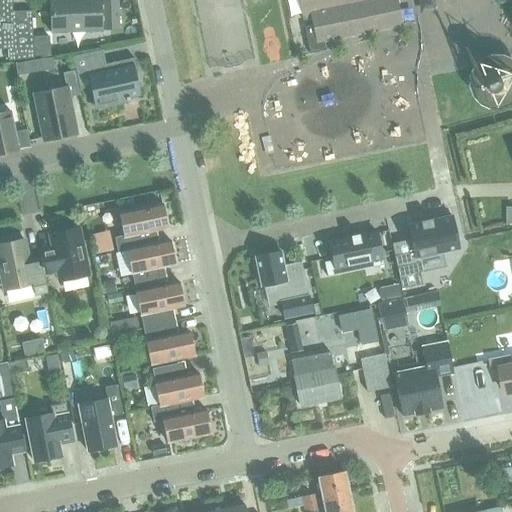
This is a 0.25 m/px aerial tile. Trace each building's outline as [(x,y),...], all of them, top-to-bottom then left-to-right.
[(0,0),(0,45),(8,45),(8,61),(33,58),(31,11),(8,12),(7,0),(0,0)] [(49,0),(50,32),(102,30),(101,0),(49,0)] [(117,0),(101,0),(102,30),(119,30),(117,0)] [(396,0),(297,0),(302,21),(311,19),(312,26),(303,28),(308,54),(309,56),(309,58),(325,54),(325,52),(323,43),(388,29),(402,26),(396,0)] [(102,50),(72,56),(75,70),(79,89),(90,87),(94,105),(119,100),(125,99),(126,104),(127,103),(127,100),(129,100),(129,98),(140,96),(140,95),(139,95),(133,64),(117,68),(116,64),(114,64),(114,65),(106,66),(102,50)] [(511,70),(510,69),(508,67),(505,65),(503,64),(500,63),(497,63),(495,64),(493,64),(491,66),(488,68),(486,70),(485,71),(484,73),(484,74),(483,76),(483,77),(482,79),(482,81),(482,82),(482,84),(483,85),(484,88),(484,89),(486,91),(488,93),(491,95),(493,96),(495,96),(497,97),(500,97),(502,97),(504,96),(507,95),(509,93),(510,92),(511,90),(511,70)] [(34,94),(44,141),(76,134),(68,97),(80,95),(79,89),(75,70),(63,73),(66,87),(34,94)] [(0,153),(18,150),(10,111),(0,113),(0,153)] [(123,235),(114,237),(117,252),(126,250),(158,243),(158,242),(155,231),(167,228),(162,204),(119,213),(123,235)] [(401,241),(391,243),(398,272),(401,289),(412,286),(422,284),(419,271),(416,258),(439,253),(458,249),(455,234),(451,216),(432,220),(431,219),(430,219),(431,221),(421,223),(421,221),(420,221),(420,222),(408,225),(409,232),(411,239),(401,241)] [(42,267),(44,276),(57,273),(59,282),(89,275),(79,228),(49,234),(52,248),(39,251),(43,267),(42,267)] [(350,237),(329,241),(335,268),(367,262),(369,268),(383,265),(376,231),(359,235),(359,234),(357,234),(357,235),(351,237),(351,236),(350,236),(350,237)] [(0,245),(0,271),(4,290),(32,284),(35,294),(47,292),(44,276),(42,267),(30,270),(24,240),(0,245)] [(126,250),(127,251),(134,287),(166,280),(163,267),(175,264),(170,241),(158,243),(126,250)] [(281,302),(284,318),(311,312),(301,261),(283,265),(280,251),(255,257),(261,286),(265,285),(269,305),(281,302)] [(178,282),(135,291),(143,328),(175,321),(172,309),(183,306),(178,282)] [(400,297),(398,285),(378,289),(381,301),(400,297)] [(408,325),(403,298),(377,304),(383,331),(408,325)] [(52,304),(39,306),(43,328),(56,326),(52,304)] [(370,310),(339,316),(342,332),(358,328),(361,344),(377,341),(370,310)] [(175,321),(143,328),(151,365),(194,355),(189,331),(177,334),(175,321)] [(29,351),(48,347),(45,332),(25,336),(29,351)] [(97,343),(101,358),(116,355),(113,339),(97,343)] [(422,347),(425,367),(393,373),(402,416),(414,414),(415,415),(429,412),(429,411),(442,408),(435,377),(453,373),(447,342),(422,347)] [(62,349),(49,351),(53,371),(66,369),(62,349)] [(269,364),(267,352),(256,354),(258,366),(269,364)] [(330,352),(290,360),(292,367),(293,373),(294,376),(300,406),(340,398),(333,366),(330,352)] [(391,387),(384,354),(361,360),(368,392),(391,387)] [(511,356),(491,361),(493,370),(501,369),(506,395),(511,394),(511,356)] [(183,362),(152,369),(152,370),(159,405),(159,406),(203,396),(198,373),(186,375),(183,362)] [(0,468),(12,466),(10,453),(24,451),(14,398),(7,363),(0,364),(0,410),(2,419),(0,419),(0,468)] [(107,399),(78,405),(87,451),(116,445),(111,416),(122,414),(116,385),(104,387),(107,399)] [(191,399),(150,408),(153,422),(162,420),(167,443),(168,442),(210,433),(205,409),(194,411),(191,400),(191,399)] [(25,419),(34,462),(61,456),(58,444),(73,441),(65,403),(49,406),(51,414),(25,419)] [(323,501),(349,495),(344,471),(318,476),(323,501)] [(302,497),(304,505),(316,503),(314,495),(302,497)] [(325,511),(352,511),(349,495),(323,501),(325,511)] [(316,503),(304,505),(305,511),(316,511),(318,511),(316,503)]
